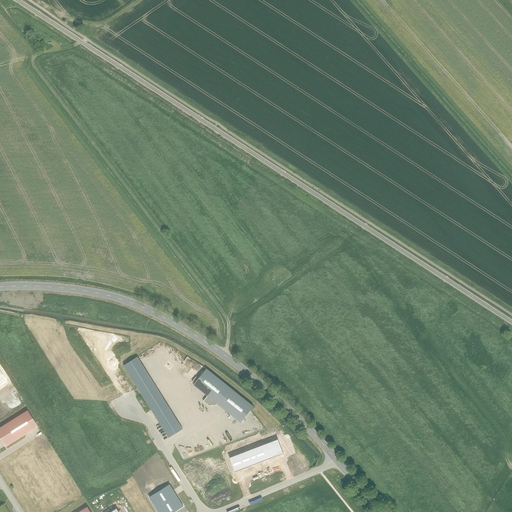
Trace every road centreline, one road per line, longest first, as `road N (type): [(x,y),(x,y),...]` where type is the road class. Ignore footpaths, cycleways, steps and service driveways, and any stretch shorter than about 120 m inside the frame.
road 1 (track): [(225,356),(225,317),(33,66),(37,55),(77,44)]
road 2 (tertiary): [(0,287),(99,293),(157,314),(249,374),(337,461)]
road 3 (residential): [(203,511),(146,420),(125,407)]
road 4 (unclassified): [(221,511),(337,461)]
